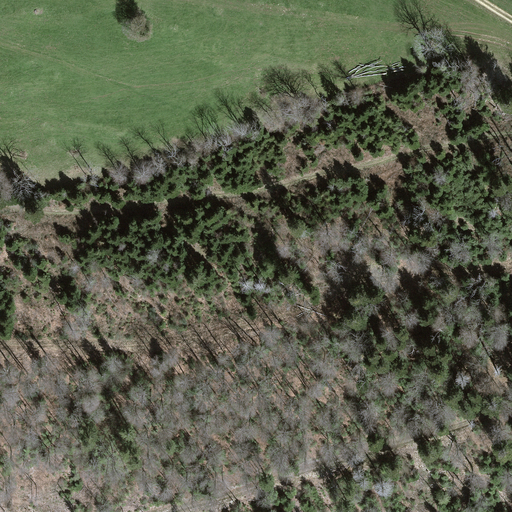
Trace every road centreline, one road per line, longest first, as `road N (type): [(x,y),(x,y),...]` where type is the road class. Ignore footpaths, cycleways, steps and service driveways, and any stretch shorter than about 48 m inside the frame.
road 1 (track): [(511,264),(412,270),(190,335),(0,350)]
road 2 (track): [(0,201),(59,212),(135,205),(511,136)]
road 3 (track): [(167,511),(511,401)]
